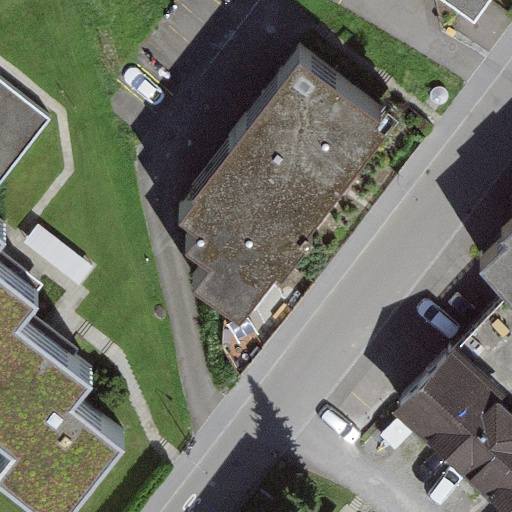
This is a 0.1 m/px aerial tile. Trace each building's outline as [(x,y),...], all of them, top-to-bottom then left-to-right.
[(430,0),(470,28),(488,0),(430,0)] [(244,321),(395,123),(301,58),(180,215),(198,227),(187,241),(213,259),(194,283),(244,321)] [(0,356),(15,337),(34,313),(0,287),(0,255),(3,251),(0,248),(0,196),(41,144),(0,112),(0,356)] [(511,230),(494,248),(511,267),(511,230)] [(511,376),(468,334),(405,398),(511,502),(511,376)] [(0,474),(0,499),(16,511),(77,511),(119,459),(67,419),(88,393),(15,337),(0,356),(0,458),(8,465),(0,474)] [(350,511),(324,491),(307,511),(350,511)]
